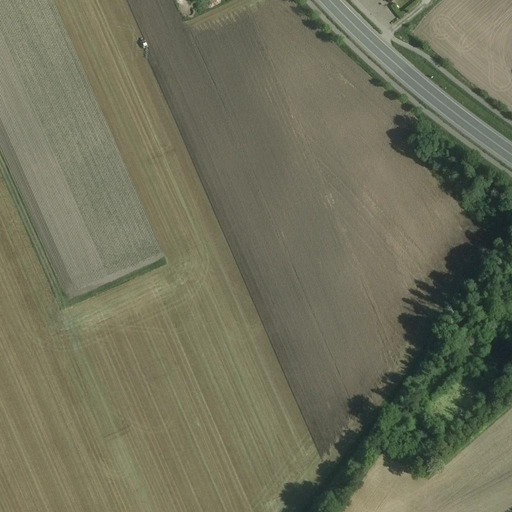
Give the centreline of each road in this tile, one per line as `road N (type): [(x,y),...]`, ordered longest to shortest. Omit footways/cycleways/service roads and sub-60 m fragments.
road 1 (primary): [(328,0),(386,59),(511,155)]
road 2 (track): [(0,162),(64,306)]
